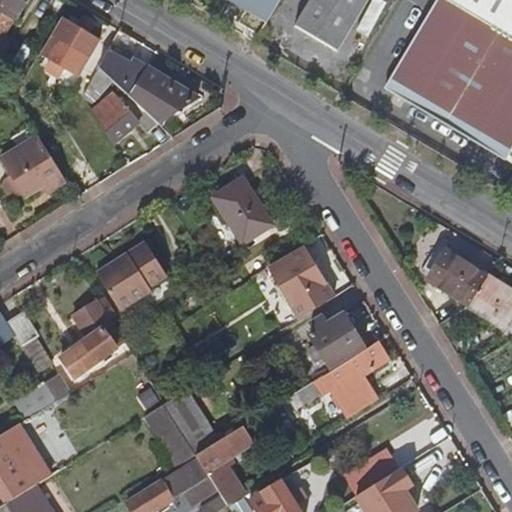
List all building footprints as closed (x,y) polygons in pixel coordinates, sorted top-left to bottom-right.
[(0,0),(0,43),(4,46),(28,4),(20,0),(0,0)] [(264,0),(222,0),(253,18),(264,0)] [(321,0),(304,29),(346,55),(379,0),(321,0)] [(511,0),(450,0),(395,93),(511,162),(511,0)] [(108,55),(63,27),(43,60),(78,81),(85,69),(97,76),(98,73),(108,55)] [(130,101),(147,72),(134,65),(131,69),(108,55),(98,73),(110,84),(130,101)] [(197,100),(148,70),(147,72),(130,101),(157,125),(197,100)] [(93,114),(110,84),(98,73),(97,76),(84,99),(93,114)] [(157,125),(130,101),(124,106),(120,100),(95,118),(114,147),(137,125),(147,136),(157,125)] [(66,183),(37,137),(1,159),(14,179),(24,196),(26,199),(44,187),(49,194),(66,183)] [(24,196),(14,179),(3,186),(13,202),(24,196)] [(272,228),(243,180),(211,200),(242,247),(272,228)] [(148,289),(164,277),(142,244),(95,275),(119,312),(149,291),(148,289)] [(470,311),(489,280),(447,254),(446,255),(440,251),(423,279),(438,288),(436,291),(470,311)] [(335,302),(304,252),(270,273),(273,278),(278,275),(307,319),(335,302)] [(504,332),(511,318),(511,293),(489,280),(470,311),(504,332)] [(118,316),(106,298),(98,302),(111,322),(118,316)] [(111,322),(98,302),(74,320),(87,341),(61,360),(76,381),(125,345),(111,322)] [(0,348),(16,338),(9,326),(0,312),(0,348)] [(39,338),(24,316),(9,326),(16,338),(23,348),(37,339),(39,338)] [(363,350),(343,318),(326,328),(322,322),(311,329),(315,336),(310,340),(315,349),(309,353),(316,365),(324,360),(330,371),(363,350)] [(54,365),(37,339),(23,348),(40,375),(54,365)] [(281,406),(287,416),(316,398),(326,415),(339,407),(347,421),(377,403),(363,379),(387,364),(376,346),(281,406)] [(71,395),(59,375),(46,384),(47,386),(58,403),(71,395)] [(27,422),(58,403),(47,386),(17,405),(27,422)] [(185,441),(209,427),(188,393),(165,408),(185,441)] [(278,408),(274,402),(267,406),(271,412),(278,408)] [(185,441),(165,408),(144,421),(176,471),(183,466),(196,458),(185,441)] [(219,444),(209,427),(185,441),(196,458),(219,444)] [(51,480),(17,429),(0,439),(0,504),(3,503),(6,508),(51,480)] [(429,452),(419,437),(396,451),(405,467),(427,453),(429,452)] [(434,465),(457,451),(449,439),(429,452),(427,453),(434,465)] [(245,500),(222,462),(228,458),(219,444),(196,458),(222,500),(228,509),(238,504),(245,500)] [(214,494),(195,462),(127,505),(130,511),(154,511),(183,494),(191,508),(214,494)] [(395,511),(390,502),(413,488),(402,469),(357,498),(365,511),(395,511)] [(299,511),(297,508),(303,504),(298,496),(292,500),(283,485),(262,499),(268,509),(263,511),(299,511)] [(224,511),(228,509),(222,500),(202,511),(224,511)]
